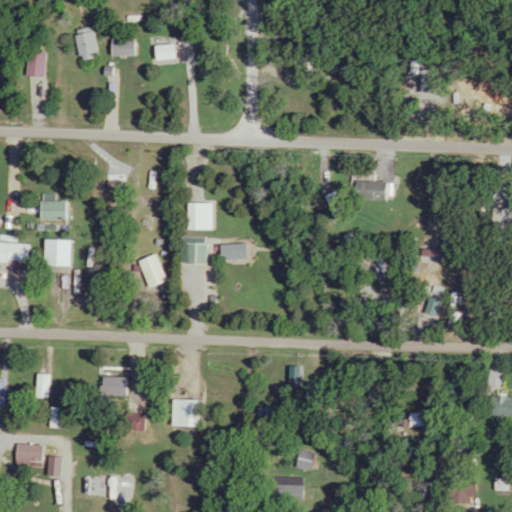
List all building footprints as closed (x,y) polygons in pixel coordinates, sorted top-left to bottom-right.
[(83,61),(103,56),(96,31),(77,35),(83,61)] [(141,39),(114,39),(114,56),(141,56),(141,39)] [(354,200),(390,200),(390,180),(354,180),(354,200)] [(351,215),(339,191),(328,197),(340,221),(351,215)] [(72,201),(44,201),(44,220),(72,220),(72,201)] [(193,231),(217,231),(217,203),(193,203),(193,231)] [(442,227),(442,214),(429,214),(429,227),(442,227)] [(209,265),(209,239),(183,239),(183,265),(209,265)] [(75,267),(75,240),(48,240),(48,267),(75,267)] [(29,244),(0,243),(0,262),(29,263),(29,244)] [(253,245),(225,245),(225,260),(253,260),(253,245)] [(141,262),(152,289),(170,282),(159,254),(141,262)] [(50,375),(38,375),(38,398),(50,398),(50,375)] [(129,398),(129,378),(102,378),(102,398),(129,398)] [(491,416),(511,415),(511,396),(491,397),(491,416)] [(206,400),(176,400),(176,428),(206,428),(206,400)] [(415,427),(435,427),(435,413),(415,413),(415,427)] [(46,445),(19,445),(19,467),(46,467),(46,445)] [(319,455),(305,451),(300,467),(315,471),(319,455)] [(305,477),(275,477),(275,500),(305,500),(305,477)] [(73,506),(122,506),(122,478),(73,478),(73,506)] [(465,490),(466,497),(478,496),(477,488),(465,490)]
